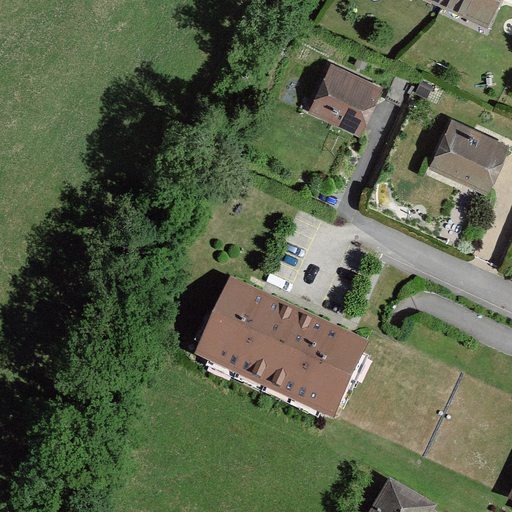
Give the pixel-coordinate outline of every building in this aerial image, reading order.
[(482,26),(494,0),(439,0),(437,5),(482,26)] [(379,85),(327,61),(304,109),(356,134),(379,85)] [(506,144),(449,119),(426,168),(484,194),(506,144)] [(382,351),(242,282),(205,356),(344,426),(382,351)] [(511,466),(499,491),(511,497),(511,466)] [(426,511),(431,504),(382,478),(364,511),(426,511)]
